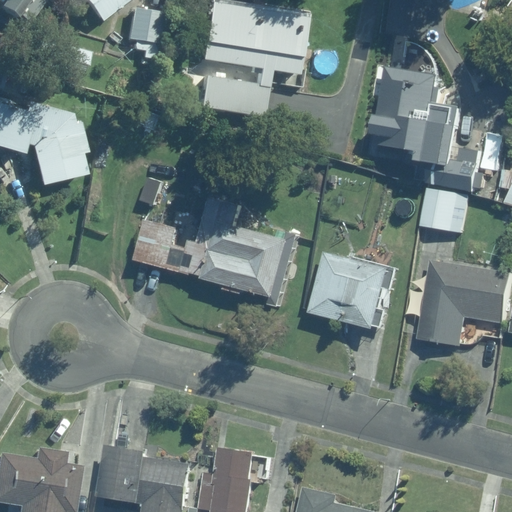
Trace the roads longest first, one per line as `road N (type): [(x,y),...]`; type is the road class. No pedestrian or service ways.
road 1 (residential): [(131,378),(511,470)]
road 2 (residential): [(94,384),(57,386),(32,375),(22,349),(30,331),(48,328),(70,332),(131,378)]
